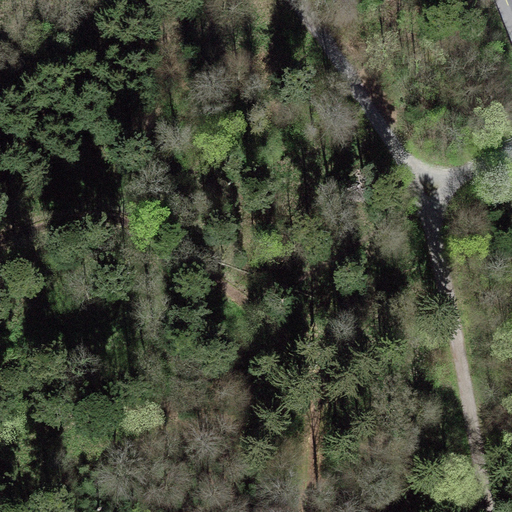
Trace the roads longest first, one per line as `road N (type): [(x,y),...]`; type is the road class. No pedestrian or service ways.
road 1 (track): [(490,511),(424,195)]
road 2 (track): [(424,195),(296,0)]
